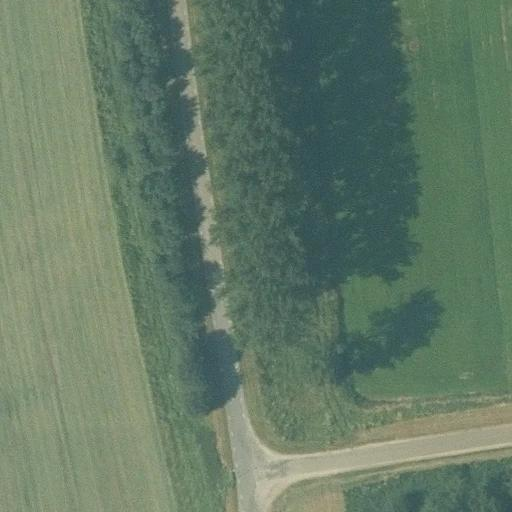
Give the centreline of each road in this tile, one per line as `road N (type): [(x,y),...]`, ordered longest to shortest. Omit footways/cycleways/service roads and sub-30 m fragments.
road 1 (unclassified): [(245,475),(175,0)]
road 2 (unclassified): [(511,436),(245,475)]
